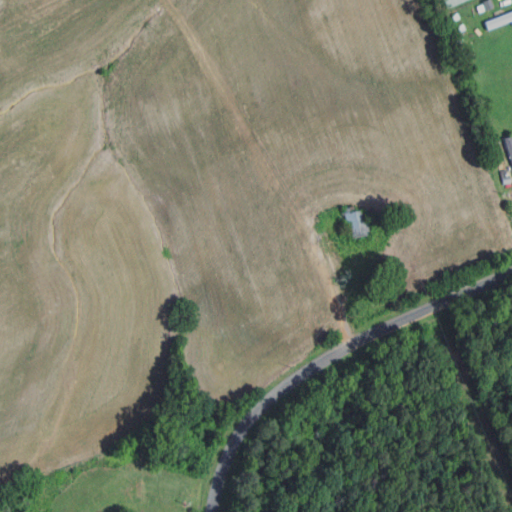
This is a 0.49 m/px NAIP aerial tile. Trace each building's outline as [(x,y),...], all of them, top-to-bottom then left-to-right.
[(464,0),(445,10),(439,0),(464,0)] [(486,0),(489,0),(493,8),(485,11),(481,2),(486,0)] [(511,18),(486,29),(483,20),(511,8),(511,18)] [(464,30),(458,32),(456,26),(461,24),(464,30)] [(459,45),(453,47),(451,42),(457,39),(459,45)] [(511,167),(502,137),(511,134),(511,137),(511,167)] [(504,169),(506,177),(509,176),(510,182),(502,185),(498,171),(504,169)] [(351,238),(350,234),(348,235),(345,225),(343,225),(339,212),(342,211),(341,207),(353,204),(355,210),(362,208),(368,231),(365,232),(366,234),(351,238)]
